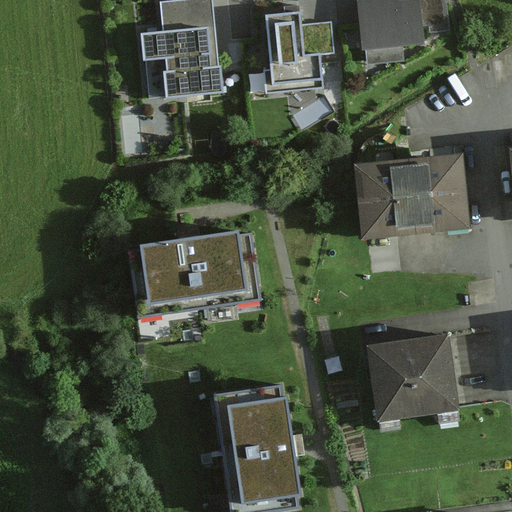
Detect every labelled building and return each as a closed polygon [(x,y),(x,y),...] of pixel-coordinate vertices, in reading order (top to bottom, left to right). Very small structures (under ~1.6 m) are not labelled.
[(166,100),(166,105),(224,101),(222,72),(219,72),(212,0),(209,0),(160,4),(162,34),(143,36),(149,101),(166,100)] [(397,3),(360,7),(364,54),(422,48),(418,7),(398,9),(397,3)] [(300,20),(268,23),(273,75),(266,76),(268,95),(322,90),(319,57),(332,56),(330,27),(301,29),(300,20)] [(471,238),(463,163),(358,174),(366,248),(471,238)] [(246,241),(127,258),(136,324),(255,307),(246,241)] [(448,339),(368,351),(379,427),(459,415),(448,339)] [(280,388),(211,397),(226,511),(279,511),(296,510),(280,388)]
